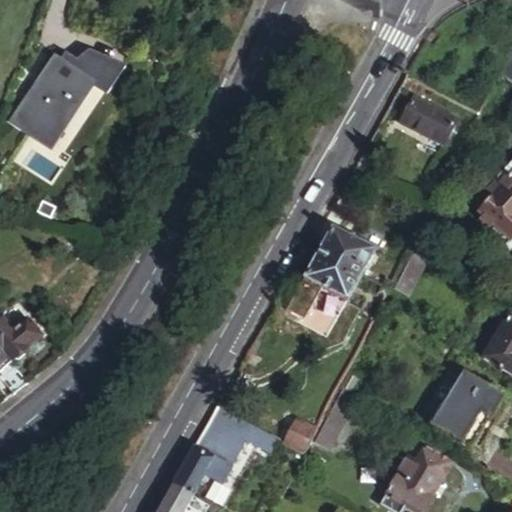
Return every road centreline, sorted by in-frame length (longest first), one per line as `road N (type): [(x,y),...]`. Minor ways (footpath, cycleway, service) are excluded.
road 1 (tertiary): [(414,0),(122,511)]
road 2 (tertiary): [(286,0),(133,310),(106,350),(0,444)]
